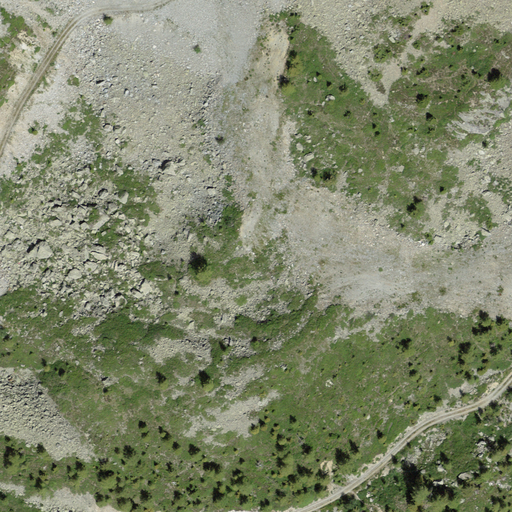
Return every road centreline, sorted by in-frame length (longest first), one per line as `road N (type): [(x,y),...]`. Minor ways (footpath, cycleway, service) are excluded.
road 1 (track): [(294,511),(366,476),(432,422),(487,401),(511,376)]
road 2 (track): [(170,0),(156,9),(89,13),(60,30),(0,151)]
